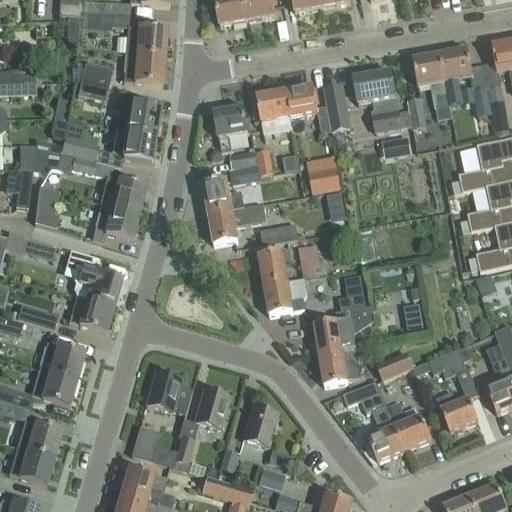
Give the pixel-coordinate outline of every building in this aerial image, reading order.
[(83,10),(83,0),(59,0),(59,8),(83,10)] [(168,11),(168,0),(129,0),(129,9),(168,11)] [(248,25),(243,0),(215,0),(215,3),(220,31),(248,25)] [(243,0),(248,25),(275,21),(271,0),(243,0)] [(322,12),(320,0),(291,0),(295,17),(322,12)] [(349,0),(320,0),(322,12),(350,7),(349,0)] [(105,6),(104,18),(112,18),(113,7),(105,6)] [(82,21),(82,16),(83,10),(59,8),(58,20),(66,20),(82,21)] [(112,18),(104,18),(82,16),(82,21),(81,33),(110,36),(111,31),(123,32),(124,19),(112,18)] [(81,33),(82,21),(66,20),(67,50),(77,50),(76,33),(81,33)] [(164,62),(167,34),(129,30),(127,46),(126,59),(164,62)] [(511,46),(492,50),(497,77),(511,74),(511,82),(511,46)] [(473,81),(468,54),(441,59),(450,110),(464,107),(460,84),(473,81)] [(162,90),(164,62),(126,59),(124,71),(123,86),(162,90)] [(450,110),(441,59),(413,64),(418,92),(431,89),(435,113),(450,110)] [(107,91),(110,74),(82,70),(80,83),(107,91)] [(0,89),(34,89),(34,76),(0,76),(0,89)] [(401,133),(391,76),(353,83),(358,109),(373,106),(376,121),(373,121),(376,137),(401,133)] [(107,91),(80,83),(77,102),(104,107),(107,91)] [(0,101),(34,100),(34,89),(0,89),(0,101)] [(350,133),(342,90),(324,93),(331,127),(332,136),(350,133)] [(317,118),(312,91),(286,96),(291,122),(317,118)] [(506,116),(501,91),(488,93),(493,118),(506,116)] [(493,118),(488,93),(474,96),(479,121),(493,118)] [(291,122),(286,96),(257,101),(264,139),(293,134),(291,122)] [(422,103),(408,106),(413,134),(427,131),(422,103)] [(155,141),(159,113),(121,106),(118,120),(130,122),(128,136),(155,141)] [(230,111),(230,114),(214,117),(218,143),(219,143),(222,157),(232,155),(229,140),(248,137),(243,112),(242,112),(241,109),(238,107),(232,108),(230,111)] [(64,142),(62,151),(60,157),(97,167),(96,168),(121,172),(123,164),(150,168),(155,141),(128,136),(127,136),(116,135),(115,146),(113,158),(98,156),(98,150),(64,142)] [(482,174),(458,179),(462,196),(511,185),(511,164),(511,163),(511,142),(477,151),(482,174)] [(43,167),(51,148),(35,144),(31,176),(39,177),(45,182),(49,176),(43,167)] [(57,173),(60,157),(62,151),(51,148),(43,167),(49,176),(52,172),(57,173)] [(258,171),(256,157),(255,155),(230,160),(233,175),(258,171)] [(273,178),(269,155),(256,157),(258,171),(260,181),(273,178)] [(93,179),(96,168),(97,167),(60,157),(57,173),(69,177),(70,172),(93,179)] [(258,171),(233,175),(230,175),(232,189),(260,185),(260,181),(258,171)] [(337,172),(308,177),(312,199),(341,194),(337,172)] [(27,213),(31,177),(19,175),(15,212),(27,213)] [(139,218),(146,191),(107,181),(104,195),(103,195),(99,208),(102,209),(139,218)] [(203,189),(209,219),(245,213),(242,197),(229,199),(227,185),(203,189)] [(460,185),(452,187),(454,199),(462,197),(460,185)] [(511,185),(462,196),(462,197),(486,192),(490,214),(467,219),(471,236),(511,227),(511,185)] [(58,196),(39,190),(34,228),(55,233),(59,218),(52,216),(58,196)] [(132,246),(139,218),(102,209),(91,245),(102,248),(105,239),(132,246)] [(262,210),(245,213),(209,219),(214,250),(238,245),(235,231),(265,226),(262,210)] [(468,225),(460,227),(463,239),(471,237),(468,225)] [(511,227),(471,236),(471,237),(494,232),(499,254),(476,259),(480,277),(511,269),(511,227)] [(297,244),(294,230),(258,237),(260,250),(297,244)] [(9,255),(20,257),(23,244),(11,242),(9,255)] [(316,282),(310,250),(298,253),(303,285),(316,282)] [(96,277),(99,264),(70,255),(66,269),(83,274),(75,301),(86,304),(113,312),(121,284),(96,277)] [(288,255),(259,260),(264,291),(288,287),(285,272),(291,271),(288,255)] [(477,262),(468,264),(471,275),(479,274),(477,262)] [(1,266),(0,268),(0,278),(8,280),(11,269),(1,266)] [(379,276),(369,278),(372,293),(382,291),(379,276)] [(498,298),(492,282),(477,288),(483,304),(498,298)] [(304,285),(288,287),(264,291),(270,321),(293,317),(293,316),(305,314),(303,301),(307,298),(304,285)] [(418,294),(411,295),(413,305),(420,304),(418,294)] [(339,304),(341,316),(366,312),(364,300),(339,304)] [(105,338),(113,312),(86,304),(75,301),(67,327),(105,338)] [(21,311),(17,324),(23,325),(22,327),(53,336),(58,322),(21,311)] [(338,327),(315,330),(317,346),(314,348),(316,359),(319,360),(320,361),(356,355),(353,334),(373,323),(371,313),(336,318),(338,327)] [(0,318),(0,336),(18,341),(22,327),(23,325),(17,324),(0,318)] [(495,337),(505,364),(511,379),(511,339),(509,331),(495,337)] [(76,385),(83,358),(45,347),(41,362),(38,375),(76,385)] [(467,350),(458,354),(463,366),(472,362),(467,350)] [(470,403),(478,399),(468,374),(466,375),(463,366),(458,354),(429,366),(434,379),(442,376),(446,383),(457,379),(466,402),(470,403)] [(360,382),(356,355),(320,361),(324,391),(348,387),(348,384),(360,382)] [(413,373),(407,359),(377,371),(383,386),(413,373)] [(511,411),(511,379),(505,364),(492,370),(500,388),(486,394),(496,418),(511,411)] [(68,412),(76,385),(38,375),(34,387),(30,401),(68,412)] [(181,384),(173,381),(173,379),(173,377),(165,375),(163,376),(162,378),(155,376),(146,409),(172,417),(172,416),(184,419),(183,423),(184,424),(192,393),(179,390),(181,384)] [(347,410),(379,397),(376,388),(344,400),(347,410)] [(0,404),(4,406),(11,408),(15,394),(0,390),(0,404)] [(194,426),(184,424),(183,423),(178,442),(181,442),(173,473),(189,477),(191,469),(188,468),(198,428),(220,433),(229,401),(203,394),(194,426)] [(436,402),(441,415),(450,437),(478,426),(469,403),(457,408),(452,396),(436,402)] [(402,415),(399,405),(385,410),(389,420),(402,415)] [(389,420),(385,410),(373,415),(381,437),(367,443),(377,467),(404,456),(394,432),(389,420)] [(268,452),(277,419),(251,412),(242,445),(268,452)] [(404,456),(431,445),(421,421),(394,432),(404,456)] [(53,463),(61,436),(23,425),(19,440),(16,452),(53,463)] [(139,431),(130,460),(151,466),(159,437),(139,431)] [(45,490),(53,463),(16,452),(12,465),(8,480),(45,490)] [(237,457),(224,454),(219,474),(232,477),(237,457)] [(287,472),(290,461),(271,455),(268,467),(287,472)] [(208,471),(205,480),(213,482),(216,473),(208,471)] [(165,483),(154,479),(128,472),(127,474),(125,474),(122,475),(120,482),(122,485),(124,485),(120,498),(167,511),(170,511),(174,501),(161,497),(165,483)] [(284,479),(262,473),(257,489),(279,496),(284,479)] [(248,511),(253,497),(217,486),(212,502),(244,511),(248,511)] [(506,511),(498,490),(471,501),(475,511),(506,511)] [(167,511),(120,498),(116,511),(167,511)] [(296,511),(299,504),(279,498),(274,511),(296,511)] [(316,511),(298,506),(296,511),(347,511),(349,507),(324,499),(320,511),(316,511)] [(475,511),(471,501),(444,511),(475,511)]
